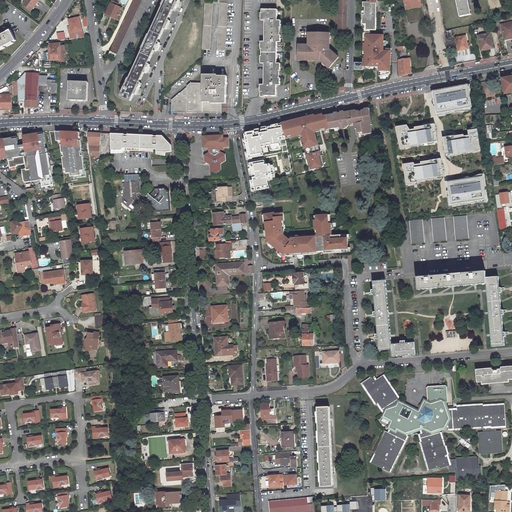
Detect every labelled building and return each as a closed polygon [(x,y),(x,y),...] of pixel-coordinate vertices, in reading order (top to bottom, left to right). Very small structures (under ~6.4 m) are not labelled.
[(28,0),(26,4),(33,9),(39,0),(28,0)] [(110,50),(108,53),(115,56),(140,0),(132,0),(109,50),(110,50)] [(152,65),(150,65),(151,63),(149,61),(153,52),(155,53),(158,48),(161,49),(162,44),(160,43),(161,41),(159,40),(163,30),(165,31),(167,26),(170,27),(171,22),(169,21),(170,19),(168,18),(172,9),(174,10),(177,5),(180,5),(181,0),(180,0),(165,0),(122,95),(132,99),(134,95),(136,96),(138,91),(141,92),(142,87),(140,86),(141,84),(139,83),(143,74),(146,75),(148,70),(151,70),(152,65)] [(204,0),(203,51),(211,51),(211,0),(204,0)] [(219,0),(220,51),(227,51),(227,0),(219,0)] [(338,0),(338,32),(341,32),(346,32),(346,0),(338,0)] [(367,29),(376,29),(377,0),(371,0),(371,1),(364,1),(364,6),(366,6),(366,13),(364,13),(363,23),(367,23),(367,29)] [(419,0),(403,0),(407,20),(423,17),(419,0)] [(457,0),(460,16),(472,13),(469,1),(468,0),(457,0)] [(111,3),(106,14),(118,19),(123,8),(111,3)] [(262,12),(261,19),(264,19),(264,40),(261,40),(261,47),(262,47),(264,47),(264,55),(262,55),(261,55),(261,62),(264,63),(264,83),(261,83),(260,91),(264,91),(264,94),(277,94),(277,84),(280,84),(280,77),(279,76),(277,76),(277,70),(279,70),(280,70),(280,62),(277,62),(277,41),(281,41),(281,33),(279,33),(277,33),(277,26),(279,27),(281,27),(281,19),(278,19),(278,9),(265,8),(265,12),(262,12)] [(79,16),(69,18),(72,31),(82,29),(79,16)] [(511,21),(502,24),(505,38),(511,37),(511,21)] [(0,49),(17,40),(12,30),(6,33),(4,31),(0,33),(0,34),(1,36),(0,36),(0,49)] [(490,32),(478,35),(481,49),(494,47),(490,32)] [(300,45),(299,60),(315,61),(321,61),(330,68),(340,57),(331,49),(331,33),(322,33),(310,33),(310,45),(300,45)] [(384,50),(384,34),(367,34),(366,42),(364,42),(364,50),(366,50),(366,58),(364,58),(364,65),(380,65),(379,75),(390,72),(391,50),(384,50)] [(466,34),(456,36),(459,49),(468,47),(466,34)] [(59,42),(48,44),(49,52),(46,52),(47,60),(55,59),(59,59),(59,61),(65,60),(63,44),(59,44),(59,42)] [(410,57),(398,59),(398,74),(413,71),(410,57)] [(26,101),(26,106),(39,106),(40,86),(47,86),(47,89),(51,89),(51,92),(58,93),(58,82),(57,82),(57,79),(48,79),(48,75),(40,74),(40,72),(26,72),(18,81),(18,83),(19,94),(19,100),(26,101)] [(214,74),(205,74),(204,83),(193,83),(172,101),(172,112),(223,112),(223,102),(227,103),(227,95),(227,85),(228,84),(228,75),(214,75),(214,74)] [(511,76),(501,79),(504,94),(511,93),(511,95),(511,76)] [(74,80),(74,100),(91,101),(92,81),(74,80)] [(9,93),(2,94),(2,95),(0,95),(0,107),(13,107),(13,94),(19,94),(18,83),(14,84),(14,86),(11,86),(8,88),(9,93)] [(471,108),(467,86),(433,93),(437,114),(471,108)] [(335,114),(327,115),(329,128),(340,126),(340,128),(344,127),(346,125),(350,124),(350,123),(354,122),(355,124),(355,128),(358,128),(358,132),(363,131),(364,133),(372,132),(371,125),(372,125),(369,108),(365,109),(365,110),(362,111),(362,112),(362,114),(361,114),(361,113),(359,111),(357,112),(357,110),(345,112),(345,111),(341,112),(340,113),(341,115),(339,115),(339,113),(338,112),(335,113),(335,114)] [(315,116),(314,115),(286,122),(283,123),(287,139),(300,134),(302,134),(303,138),(301,138),(302,142),(304,141),(305,144),(303,144),(305,152),(307,158),(309,167),(314,165),(315,167),(323,165),(314,131),(314,129),(325,126),(325,128),(329,128),(327,115),(323,116),(322,114),(320,115),(315,116)] [(407,126),(397,127),(401,149),(406,148),(406,146),(433,141),(433,142),(437,142),(435,125),(424,126),(424,127),(415,128),(415,130),(408,131),(407,126)] [(454,136),(442,138),(445,155),(474,150),(474,152),(480,151),(477,129),(468,131),(468,136),(464,137),(463,135),(454,137),(454,136)] [(11,132),(2,133),(7,165),(19,163),(17,156),(15,157),(11,132)] [(52,143),(64,143),(70,143),(75,144),(76,149),(85,149),(88,149),(87,144),(85,144),(83,132),(52,132),(52,143)] [(87,132),(90,152),(100,152),(101,133),(87,132)] [(111,134),(110,151),(119,151),(121,149),(154,150),(154,152),(155,153),(163,153),(172,152),(171,146),(161,136),(111,134)] [(221,138),(221,135),(208,136),(205,139),(201,139),(202,147),(203,160),(209,163),(209,169),(214,172),(219,169),(219,162),(223,160),(223,154),(218,151),(218,149),(222,149),(222,146),(227,146),(226,138),(221,138)] [(26,171),(22,149),(26,149),(26,138),(15,137),(17,150),(16,150),(17,156),(19,163),(20,173),(26,171)] [(41,149),(41,169),(52,169),(52,156),(46,155),(47,138),(26,138),(26,149),(41,149)] [(259,147),(253,149),(255,158),(287,151),(285,141),(279,143),(279,144),(273,146),(259,149),(259,147)] [(492,158),(489,159),(490,166),(505,164),(504,157),(496,158),(496,156),(492,156),(492,158)] [(413,163),(404,164),(407,185),(413,184),(412,183),(418,182),(417,180),(444,176),(441,159),(430,161),(431,161),(421,162),(421,164),(414,165),(413,163)] [(136,179),(136,175),(122,175),(125,193),(122,193),(123,200),(129,205),(131,203),(133,206),(134,205),(135,206),(143,205),(142,199),(139,199),(136,196),(135,191),(139,191),(137,179),(136,179)] [(485,199),(482,177),(448,183),(451,205),(485,199)] [(217,193),(215,193),(215,201),(224,200),(224,198),(231,198),(230,187),(217,188),(217,193)] [(167,199),(167,195),(168,195),(168,192),(164,188),(156,189),(151,194),(149,192),(146,195),(148,197),(147,199),(147,203),(156,211),(169,210),(169,205),(169,199),(167,199)] [(61,193),(52,195),(52,200),(54,200),(55,209),(65,207),(63,198),(62,198),(61,193)] [(78,204),(79,220),(93,219),(92,204),(78,204)] [(504,210),(497,211),(500,228),(506,227),(504,210)] [(214,220),(215,225),(232,224),(240,223),(245,223),(246,222),(245,214),(239,215),(240,222),(239,222),(238,216),(230,216),(230,214),(224,215),(224,212),(216,213),(216,220),(214,220)] [(274,213),(264,215),(265,223),(266,230),(267,237),(267,241),(268,241),(269,243),(273,247),(279,252),(283,255),(285,255),(285,257),(292,256),(301,256),(311,255),(311,253),(316,252),(315,237),(305,238),(295,239),(292,239),(292,240),(287,240),(282,235),(281,230),(280,221),(282,221),(281,214),(274,215),(274,213)] [(65,231),(63,221),(69,220),(68,215),(48,218),(51,234),(65,231)] [(327,216),(315,216),(316,221),(314,222),(314,232),(316,232),(317,237),(315,237),(316,252),(322,252),(323,254),(347,252),(346,235),(331,236),(330,221),(327,221),(327,216)] [(468,216),(455,217),(457,240),(470,239),(468,216)] [(157,217),(150,218),(152,241),(159,240),(159,237),(161,237),(160,222),(158,222),(157,217)] [(200,218),(192,219),(193,227),(201,226),(200,218)] [(446,218),(432,219),(434,242),(448,241),(446,218)] [(423,220),(410,221),(412,244),(425,243),(423,220)] [(29,221),(20,223),(22,236),(32,234),(29,221)] [(12,234),(22,232),(20,223),(11,225),(12,234)] [(94,226),(81,229),(83,244),(97,242),(94,226)] [(223,228),(210,229),(211,240),(221,239),(220,233),(223,233),(223,228)] [(69,240),(60,242),(61,249),(60,249),(61,259),(71,258),(69,240)] [(170,242),(159,243),(159,247),(161,247),(161,252),(163,252),(164,262),(171,261),(170,242)] [(232,243),(217,244),(218,257),(226,256),(226,257),(230,257),(230,250),(233,250),(232,243)] [(30,253),(16,255),(17,259),(14,259),(15,263),(18,263),(20,273),(26,271),(25,266),(32,264),(33,270),(38,269),(34,248),(29,249),(30,253)] [(148,255),(147,248),(142,248),(142,249),(139,250),(139,249),(126,250),(128,263),(140,262),(139,256),(147,255),(148,255)] [(91,261),(81,262),(82,271),(85,271),(86,275),(93,275),(91,261)] [(219,269),(217,269),(218,278),(228,277),(227,271),(227,268),(245,267),(244,262),(219,264),(219,269)] [(161,269),(154,269),(154,273),(155,273),(156,280),(165,279),(164,273),(161,273),(161,269)] [(63,271),(44,274),(46,284),(55,283),(55,281),(65,280),(63,271)] [(487,272),(418,277),(420,290),(430,289),(452,287),(475,285),(487,284),(488,290),(490,312),(491,335),(492,348),(505,346),(499,278),(487,279),(487,272)] [(293,273),(295,290),(303,289),(308,289),(308,284),(303,284),(302,273),(293,273)] [(228,277),(218,278),(218,286),(228,285),(228,277)] [(165,279),(156,280),(157,291),(166,291),(165,279)] [(386,281),(375,281),(381,350),(393,349),(393,356),(416,354),(415,342),(392,345),(386,281)] [(303,291),(288,292),(289,299),(293,299),(293,305),(294,305),(294,309),(295,309),(310,308),(310,301),(305,302),(304,302),(303,297),(305,297),(305,294),(303,295),(303,291)] [(94,294),(86,296),(87,300),(87,303),(85,303),(83,304),(84,313),(97,311),(94,294)] [(161,309),(162,309),(162,313),(173,312),(172,301),(170,302),(169,298),(160,299),(152,300),(153,307),(160,306),(161,309)] [(227,305),(212,306),(213,315),(217,315),(217,322),(229,321),(227,305)] [(103,316),(96,317),(97,327),(104,326),(103,316)] [(177,323),(177,318),(168,319),(169,330),(165,331),(166,341),(181,339),(179,323),(177,323)] [(283,338),(283,327),(284,327),(284,323),(269,323),(269,334),(277,334),(277,338),(283,338)] [(56,327),(48,328),(49,343),(54,343),(55,343),(55,345),(63,344),(60,325),(55,326),(56,327)] [(4,331),(0,331),(0,343),(8,343),(11,342),(12,348),(19,347),(18,341),(18,335),(17,329),(11,329),(12,331),(6,332),(7,333),(4,333),(4,332),(4,331)] [(308,330),(302,330),(302,346),(313,346),(313,332),(308,333),(308,330)] [(84,351),(89,351),(89,347),(93,347),(93,346),(98,346),(99,334),(94,333),(93,334),(88,334),(87,339),(86,341),(84,351)] [(38,334),(25,335),(26,345),(30,344),(31,352),(31,353),(40,351),(38,334)] [(227,337),(215,338),(216,355),(229,354),(227,337)] [(177,351),(157,353),(159,368),(169,367),(168,361),(178,360),(177,351)] [(322,353),(323,364),(339,363),(338,352),(322,353)] [(275,359),(267,359),(267,368),(266,368),(266,381),(276,380),(275,359)] [(304,362),(297,362),(297,367),(295,367),(295,372),(297,372),(297,376),(298,376),(299,383),(309,383),(309,371),(307,371),(307,366),(304,366),(304,362)] [(240,366),(228,367),(229,375),(230,375),(231,386),(241,385),(240,366)] [(504,379),(511,378),(511,366),(501,367),(501,369),(493,369),(493,368),(478,369),(478,382),(489,381),(489,383),(495,382),(495,380),(500,380),(500,382),(504,382),(504,379)] [(86,368),(74,370),(75,379),(83,378),(83,380),(83,381),(83,383),(87,382),(88,386),(98,384),(97,377),(96,372),(86,373),(86,368)] [(47,391),(69,387),(67,370),(53,373),(53,377),(45,379),(47,391)] [(179,376),(164,377),(165,388),(166,391),(178,390),(177,381),(179,381),(179,376)] [(25,390),(23,377),(16,378),(17,384),(1,386),(1,392),(6,392),(6,395),(11,394),(13,394),(13,395),(19,394),(18,391),(25,390)] [(403,399),(385,378),(383,380),(385,380),(389,385),(401,399),(401,401),(403,399)] [(374,381),(366,388),(365,390),(368,393),(367,394),(376,404),(377,404),(380,408),(381,407),(393,421),(399,424),(394,436),(392,435),(389,440),(389,439),(385,447),(386,447),(378,464),(378,466),(396,474),(397,473),(405,456),(404,455),(408,449),(413,439),(412,438),(414,434),(425,431),(427,436),(426,436),(425,438),(427,444),(426,444),(430,455),(431,455),(433,463),(432,463),(434,471),(436,471),(444,469),(443,466),(446,466),(446,468),(447,469),(455,467),(456,465),(453,456),(454,456),(452,448),(451,448),(445,433),(444,433),(443,429),(448,427),(451,427),(452,431),(486,428),(486,427),(493,426),(493,427),(501,426),(501,427),(506,427),(507,425),(506,417),(504,417),(503,415),(506,414),(505,406),(504,405),(499,405),(499,406),(492,407),(492,406),(484,407),(484,405),(476,406),(476,407),(459,409),(459,411),(445,412),(445,405),(449,405),(448,389),(446,388),(429,389),(428,391),(429,402),(427,403),(425,407),(421,407),(420,409),(422,412),(421,414),(402,406),(401,401),(401,399),(389,385),(385,380),(383,380),(378,384),(377,385),(374,381)] [(380,408),(391,422),(393,421),(381,407),(380,408),(377,404),(376,404),(367,394),(368,393),(365,390),(366,388),(363,391),(378,409),(380,408)] [(102,404),(101,396),(91,398),(92,401),(94,401),(94,405),(95,412),(103,411),(102,404)] [(269,403),(260,404),(260,416),(263,416),(263,419),(269,419),(269,416),(275,416),(275,409),(269,409),(269,403)] [(60,418),(68,417),(67,408),(63,408),(63,410),(60,410),(52,410),(52,418),(60,418)] [(157,423),(156,421),(164,420),(163,409),(152,410),(152,411),(150,412),(150,414),(145,414),(145,423),(157,423)] [(329,409),(317,409),(323,488),(335,487),(329,409)] [(41,420),(40,410),(36,411),(37,413),(33,413),(25,414),(26,422),(34,421),(41,420)] [(232,410),(222,410),(222,420),(233,420),(233,421),(243,420),(242,410),(232,410)] [(176,428),(190,427),(189,417),(187,417),(187,413),(175,413),(176,428)] [(243,430),(239,430),(239,439),(242,439),(243,446),(250,445),(249,424),(243,425),(243,430)] [(110,436),(110,428),(102,429),(98,429),(98,427),(94,427),(95,437),(102,437),(110,436)] [(68,429),(59,429),(59,437),(59,445),(67,444),(67,437),(67,433),(68,433),(68,429)] [(501,431),(477,433),(479,455),(503,453),(501,431)] [(452,447),(447,432),(445,433),(451,448),(452,448),(454,456),(453,456),(456,465),(455,467),(458,466),(455,456),(456,456),(453,447),(452,447)] [(294,433),(283,433),(284,439),(286,439),(287,448),(295,447),(294,433)] [(380,457),(376,465),(378,466),(378,464),(386,447),(385,447),(389,439),(389,440),(392,435),(389,434),(379,456),(380,457)] [(44,444),(43,436),(37,437),(33,437),(33,436),(29,436),(30,446),(31,446),(37,445),(44,444)] [(425,444),(433,472),(436,471),(434,471),(432,463),(433,463),(431,455),(430,455),(426,444),(427,444),(425,438),(426,436),(423,437),(425,444)] [(462,437),(459,443),(468,449),(472,443),(462,437)] [(186,439),(169,440),(171,453),(185,452),(185,446),(187,445),(186,439)] [(398,475),(415,439),(413,439),(408,449),(404,455),(405,456),(397,473),(396,474),(398,475)] [(228,450),(217,451),(218,462),(228,461),(228,462),(238,461),(237,457),(229,457),(228,450)] [(291,466),(296,466),(295,456),(291,456),(291,453),(280,454),(281,463),(284,463),(284,465),(287,465),(287,462),(291,462),(291,466)] [(193,464),(182,465),(183,472),(168,473),(168,481),(184,480),(184,477),(194,476),(193,464)] [(226,465),(216,466),(216,475),(218,475),(219,478),(230,477),(230,474),(227,474),(226,465)] [(113,477),(111,469),(104,471),(101,471),(100,470),(97,470),(99,480),(105,479),(113,477)] [(279,481),(283,481),(283,475),(283,474),(269,475),(269,485),(279,484),(279,481)] [(283,475),(283,481),(283,484),(297,483),(296,474),(283,475)] [(70,485),(69,477),(62,478),(58,478),(58,477),(54,477),(55,487),(63,486),(70,485)] [(230,477),(219,478),(219,482),(221,482),(222,487),(231,486),(230,477)] [(45,488),(44,479),(40,479),(41,481),(37,482),(30,482),(31,490),(39,489),(45,488)] [(428,479),(428,494),(438,495),(438,483),(437,482),(437,479),(428,479)] [(12,492),(10,482),(7,483),(7,484),(0,485),(0,493),(4,493),(12,492)] [(171,507),(171,504),(184,504),(184,500),(186,500),(185,491),(161,492),(162,507),(171,507)] [(506,492),(497,491),(496,509),(507,509),(507,502),(506,502),(506,492)] [(71,496),(70,492),(60,494),(61,501),(63,509),(70,508),(69,500),(69,496),(71,496)] [(114,500),(113,492),(106,494),(102,495),(102,493),(98,494),(100,503),(101,503),(107,502),(114,500)] [(233,511),(233,508),(229,508),(229,506),(236,505),(235,499),(238,499),(237,494),(227,495),(228,500),(220,501),(221,511),(226,510),(226,511),(233,511)] [(313,498),(270,502),(270,511),(314,511),(313,503),(309,503),(309,502),(313,502),(313,498)] [(388,498),(368,499),(368,510),(369,510),(368,511),(383,511),(383,509),(389,509),(388,498)] [(461,499),(460,511),(470,511),(470,499),(461,499)] [(430,502),(430,511),(439,511),(440,506),(439,506),(439,502),(430,502)] [(37,511),(43,511),(42,503),(35,504),(31,505),(31,503),(27,504),(28,511),(37,511)]
